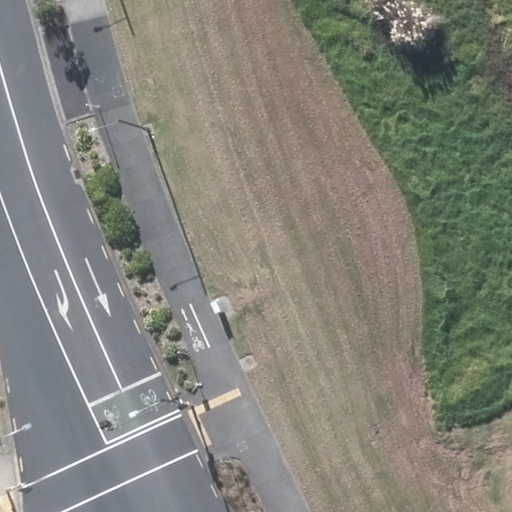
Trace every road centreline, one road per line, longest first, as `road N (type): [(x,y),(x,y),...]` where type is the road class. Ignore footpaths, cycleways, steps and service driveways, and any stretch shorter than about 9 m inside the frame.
road 1 (unknown): [(412,511),(461,446),(470,333),(387,0)]
road 2 (unclassified): [(137,511),(94,408),(0,100)]
